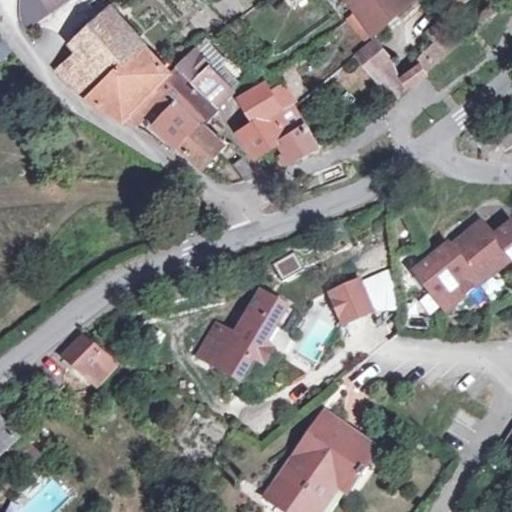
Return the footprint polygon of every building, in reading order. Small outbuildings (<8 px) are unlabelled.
[(44,0),(50,8),(62,0),(44,0)] [(304,0),(286,0),(293,9),(304,0)] [(327,0),(342,18),(354,8),(347,0),(327,0)] [(347,0),(354,8),(357,12),(376,35),(414,0),(347,0)] [(125,122),(158,89),(155,85),(171,69),(112,8),(72,45),(78,51),(56,71),(63,77),(72,69),(76,74),(89,61),(107,79),(87,98),(125,122)] [(420,62),(428,73),(463,43),(443,21),(430,31),(438,41),(425,54),(422,56),(420,62)] [(395,61),(379,39),(358,57),(392,101),(409,88),(400,76),(395,61)] [(179,68),(217,106),(250,72),(235,54),(216,66),(198,48),(179,68)] [(72,69),(63,77),(87,98),(107,79),(89,61),(76,74),(72,69)] [(161,86),(201,122),(217,106),(179,68),(161,86)] [(259,157),(285,139),(306,125),(295,107),(293,104),(296,101),(285,84),(272,92),(266,83),(242,97),(258,121),(241,132),(259,157)] [(158,89),(125,122),(135,128),(146,117),(178,147),(201,122),(161,86),(158,89)] [(201,122),(178,147),(200,169),(224,143),(222,141),(201,122)] [(306,125),(285,139),(292,150),(280,157),(285,164),(317,149),(318,146),(306,125)] [(246,181),(256,177),(244,159),(234,166),(246,181)] [(511,222),(495,236),(483,221),(451,247),(449,244),(413,273),(443,311),(511,257),(511,222)] [(281,285),(303,275),(294,253),(271,263),(281,285)] [(347,321),(377,309),(364,280),(335,292),(338,300),(346,319),(347,321)] [(292,326),(303,306),(267,285),(242,328),(224,318),(205,350),(243,373),(257,350),(271,359),(282,343),(272,338),(284,321),(292,326)] [(346,319),(338,300),(331,303),(323,317),(339,326),(343,320),(346,319)] [(90,336),(71,355),(104,385),(127,359),(108,344),(105,348),(90,336)] [(65,377),(74,367),(60,353),(37,373),(62,394),(72,382),(65,377)] [(0,462),(16,448),(39,470),(53,456),(34,437),(30,441),(0,409),(0,462)] [(290,511),(320,511),(340,486),(348,491),(361,472),(363,474),(367,468),(365,467),(376,450),(342,426),(328,416),(299,456),(269,497),(290,511)]
